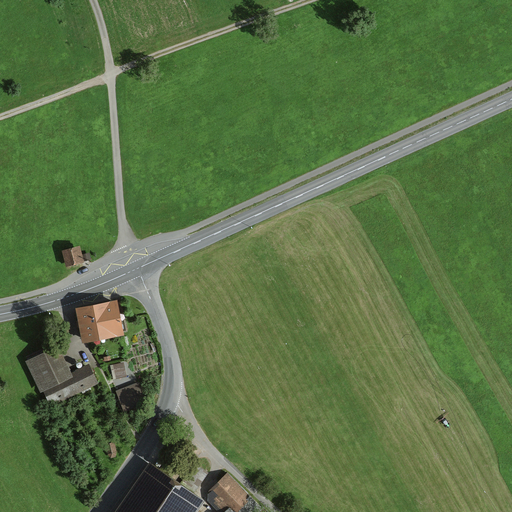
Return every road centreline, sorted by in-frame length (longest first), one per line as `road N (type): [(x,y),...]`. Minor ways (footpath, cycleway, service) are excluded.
road 1 (secondary): [(511,99),(136,268)]
road 2 (track): [(0,116),(309,0)]
road 3 (unclassified): [(136,268),(160,317),(171,398),(106,511)]
road 4 (track): [(171,398),(190,412),(207,446),(279,511)]
road 5 (secondary): [(136,268),(0,314)]
